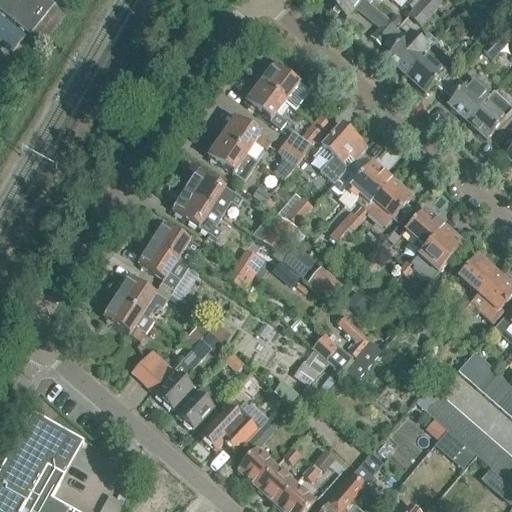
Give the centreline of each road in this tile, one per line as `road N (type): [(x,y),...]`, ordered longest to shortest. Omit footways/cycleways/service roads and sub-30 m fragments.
road 1 (residential): [(224,511),(45,353),(39,329),(166,97),(238,8)]
road 2 (residential): [(511,230),(238,8)]
